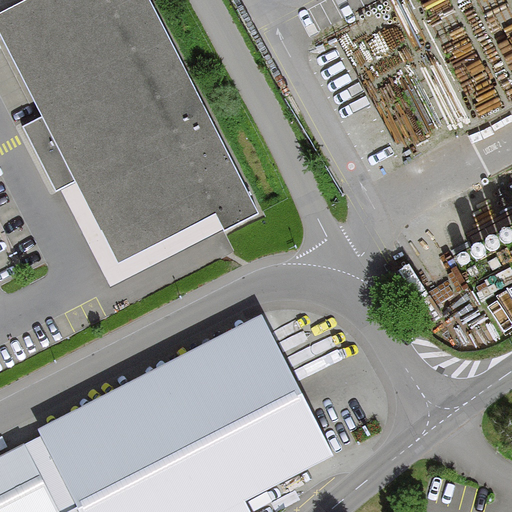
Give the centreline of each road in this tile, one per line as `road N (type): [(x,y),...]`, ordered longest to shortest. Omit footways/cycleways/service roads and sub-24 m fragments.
road 1 (residential): [(314,285),(255,284),(0,410)]
road 2 (residential): [(314,285),(318,208),(203,0)]
road 3 (residential): [(442,425),(354,307),(314,285)]
road 4 (residential): [(442,425),(332,511)]
